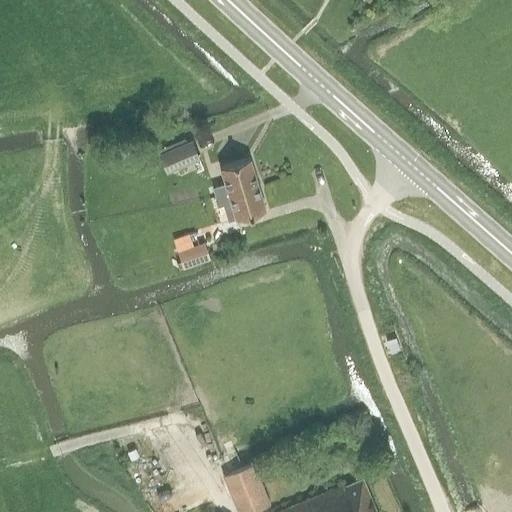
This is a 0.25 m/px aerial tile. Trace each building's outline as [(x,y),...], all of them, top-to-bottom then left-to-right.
[(167,171),(199,158),(192,141),(161,154),(167,171)] [(216,197),(258,184),(250,158),(220,167),(225,183),(213,187),(216,197)] [(266,209),(258,184),(216,197),(218,207),(231,203),(236,218),(266,209)] [(209,258),(203,242),(192,246),(192,243),(176,249),(183,268),(209,258)] [(244,511),(250,511),(270,504),(253,463),(229,473),(244,511)] [(376,511),(362,475),(273,511),(376,511)]
